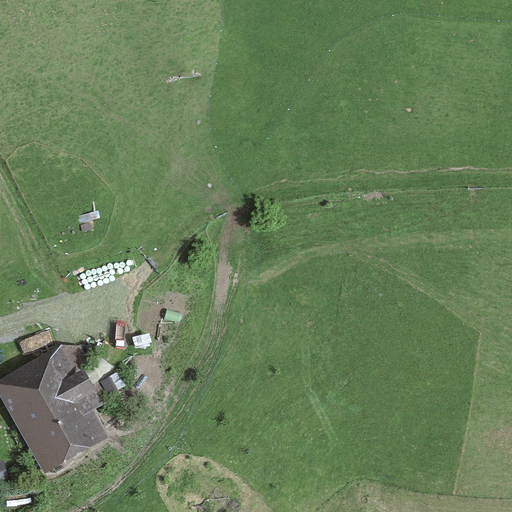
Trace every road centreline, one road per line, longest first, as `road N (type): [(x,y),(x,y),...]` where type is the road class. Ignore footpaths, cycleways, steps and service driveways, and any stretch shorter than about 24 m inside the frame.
road 1 (track): [(148,269),(0,324)]
road 2 (track): [(64,304),(0,177)]
